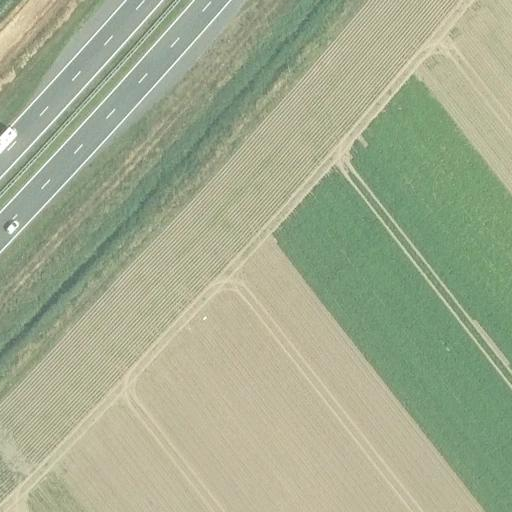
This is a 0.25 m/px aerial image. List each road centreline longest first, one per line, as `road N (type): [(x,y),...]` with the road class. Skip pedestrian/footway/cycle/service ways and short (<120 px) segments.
road 1 (trunk): [(0,232),(212,0)]
road 2 (trunk): [(144,0),(0,159)]
